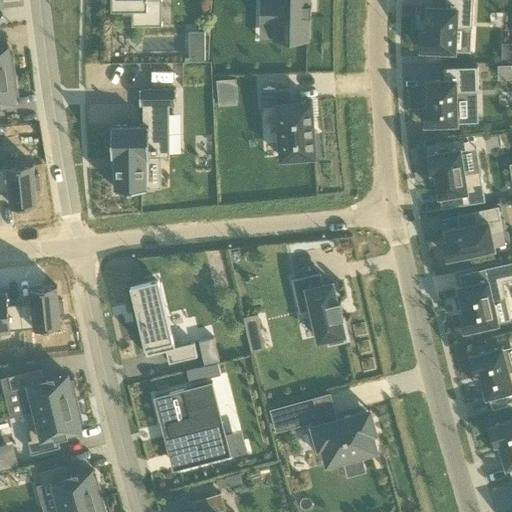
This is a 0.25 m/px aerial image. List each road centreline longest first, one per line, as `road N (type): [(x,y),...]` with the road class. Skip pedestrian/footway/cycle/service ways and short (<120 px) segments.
road 1 (residential): [(80,248),(395,216)]
road 2 (residential): [(395,216),(473,511)]
road 3 (residential): [(80,248),(142,511)]
road 4 (residential): [(38,0),(44,90),(80,248)]
road 5 (residential): [(373,0),(395,216)]
